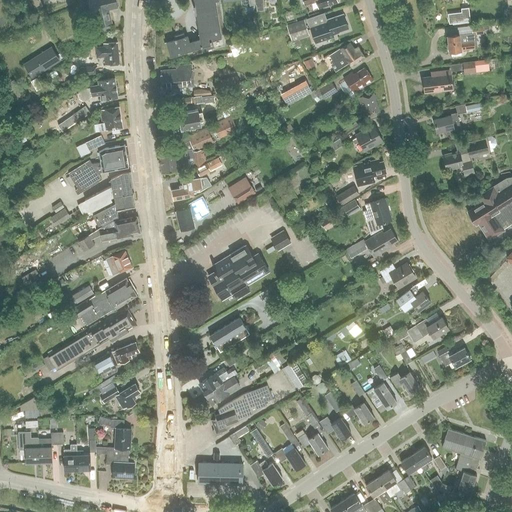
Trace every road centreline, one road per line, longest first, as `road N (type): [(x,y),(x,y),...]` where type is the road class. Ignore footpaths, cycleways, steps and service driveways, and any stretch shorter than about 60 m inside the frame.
road 1 (tertiary): [(167,511),(168,364),(138,73),(139,0)]
road 2 (residential): [(511,368),(492,330),(415,235),(387,63),(368,0)]
road 3 (unclassified): [(266,511),(434,402),(511,368)]
road 4 (unclassified): [(167,511),(0,479)]
